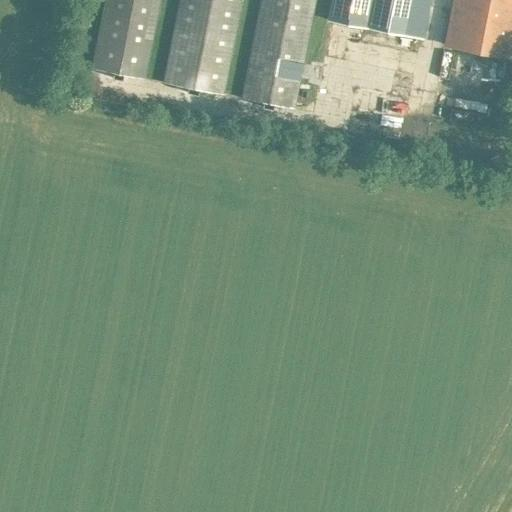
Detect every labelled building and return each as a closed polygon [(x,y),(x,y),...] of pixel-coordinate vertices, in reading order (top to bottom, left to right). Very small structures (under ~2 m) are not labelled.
[(104,0),(91,68),(143,79),(158,0),(178,0),(163,83),(221,94),(239,0),(260,0),(241,98),(293,108),(314,0),(104,0)] [(367,27),(372,0),(330,0),(327,19),(367,27)] [(372,0),(367,27),(405,35),(411,0),(372,0)] [(411,0),(405,35),(422,38),(429,0),(411,0)] [(511,58),(511,51),(511,0),(450,0),(442,44),(511,58)]
